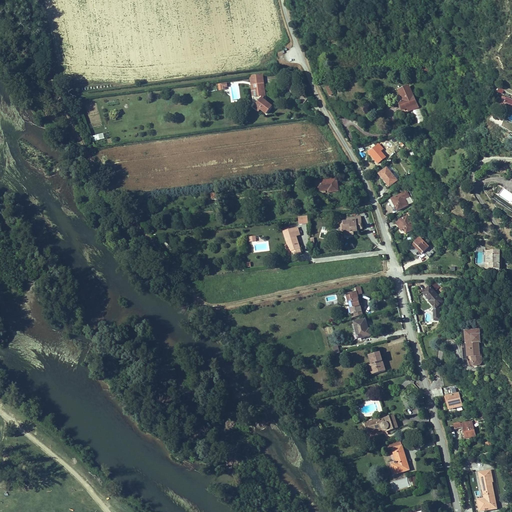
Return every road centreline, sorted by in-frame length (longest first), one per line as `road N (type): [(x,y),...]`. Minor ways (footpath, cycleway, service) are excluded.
road 1 (track): [(395,273),(225,305),(208,305),(182,287),(87,153),(13,0)]
road 2 (residential): [(458,511),(396,278)]
road 3 (residential): [(396,278),(373,200),(308,71)]
road 4 (residential): [(396,278),(463,277),(511,299)]
